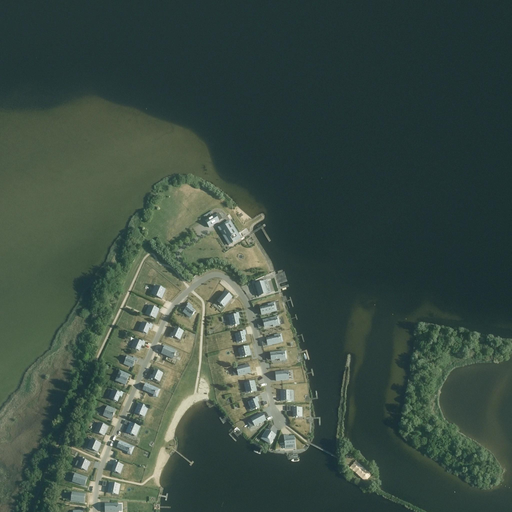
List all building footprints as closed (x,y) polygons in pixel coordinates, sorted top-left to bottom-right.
[(219,222),(215,215),(205,222),(209,228),(219,222)] [(229,224),(221,229),(228,239),(226,241),(229,246),(235,241),(233,237),(235,235),(229,224)] [(255,285),(259,297),(267,294),(264,282),(255,285)] [(162,293),(164,293),(165,290),(161,288),(160,287),(160,288),(157,286),(153,296),(161,299),(163,295),(161,295),(162,293)] [(221,305),(223,307),(232,298),(225,292),(217,302),(220,304),(221,305)] [(188,307),(184,311),(191,317),(193,315),(194,314),(195,312),(190,308),(191,306),(188,304),(187,306),(188,307)] [(272,308),(271,304),(268,305),(268,307),(260,309),(261,315),(273,312),(272,309),(273,309),(272,308)] [(155,319),(156,315),(155,314),(156,312),(157,313),(159,310),(151,306),(147,315),(150,316),(149,317),(151,317),(155,319)] [(236,315),(230,317),(232,326),(235,326),(236,326),(239,325),(238,319),(239,318),(238,313),(235,314),(236,315)] [(274,318),(263,321),(264,327),(272,325),(273,327),(276,326),(275,323),(276,323),(276,321),(275,321),(274,318)] [(144,333),(146,334),(149,328),(150,329),(152,325),(150,324),(149,326),(144,323),(140,331),(143,332),(142,333),(144,333)] [(179,330),(178,329),(175,328),(173,334),(171,333),(170,337),(172,338),(173,337),(178,339),(181,331),(179,330)] [(237,334),(239,343),(241,342),(241,343),(243,342),(245,341),(244,335),(246,335),(245,331),(242,331),(242,333),(237,334)] [(266,339),(268,346),(279,343),(278,340),(279,340),(279,338),(278,339),(277,335),(274,336),(274,338),(266,339)] [(136,350),(139,351),(141,345),(143,346),(145,342),(142,341),(142,343),(136,340),(133,348),(135,350),(136,350)] [(176,352),(165,347),(161,354),(173,359),(174,356),(175,355),(176,352)] [(245,357),(246,357),(250,356),(250,353),(248,353),(247,351),(249,351),(248,347),(240,349),(242,358),(245,357)] [(283,360),(282,352),(270,354),(271,360),(279,359),(280,361),(283,360)] [(133,359),(127,357),(126,359),(125,360),(124,363),(133,366),(135,361),(136,362),(137,359),(133,358),(133,359)] [(238,376),(250,373),(248,365),(236,368),(237,371),(236,371),(237,373),(238,376)] [(157,381),(161,373),(155,370),(152,376),(151,375),(149,379),(152,380),(152,379),(157,381)] [(121,383),(125,385),(129,376),(119,372),(118,375),(121,376),(120,377),(119,378),(120,378),(118,381),(122,383),(121,383)] [(288,372),(275,373),(276,381),(289,380),(288,376),(289,376),(288,375),(288,372)] [(255,385),(254,382),(246,384),(248,393),(251,393),(252,393),(252,392),(256,391),(255,387),(254,388),(253,386),(255,385)] [(154,388),(146,384),(143,390),(154,395),(155,393),(155,394),(156,392),(155,392),(156,390),(153,389),(154,388)] [(285,391),(281,391),(281,401),(290,401),(289,391),(287,391),(285,391)] [(118,398),(120,399),(122,395),(119,394),(119,396),(113,393),(111,399),(113,400),(113,401),(114,401),(117,402),(118,398)] [(257,409),(259,408),(257,402),(258,402),(257,398),(254,399),(255,400),(250,402),(253,410),(255,409),(255,410),(257,409)] [(146,407),(138,404),(137,408),(139,408),(138,410),(136,409),(135,413),(139,415),(140,416),(140,415),(142,416),(146,407)] [(115,410),(112,409),(111,410),(109,409),(110,408),(106,406),(103,414),(112,418),(113,415),(113,416),(114,414),(113,414),(115,410)] [(294,407),(291,407),(291,411),(293,411),(293,418),(296,418),(297,418),(300,417),(300,408),(294,409),(294,407)] [(262,413),(251,419),(252,422),(252,423),(252,424),(253,424),(254,427),(265,421),(262,413)] [(98,423),(94,432),(102,435),(106,426),(104,425),(103,424),(102,425),(98,423)] [(138,427),(130,423),(129,427),(130,428),(129,429),(128,429),(126,432),(130,434),(131,435),(132,435),(134,436),(138,427)] [(269,440),(267,443),(270,444),(275,436),(267,430),(265,434),(263,437),(267,439),(266,439),(267,440),(268,440),(269,440)] [(285,446),(295,445),(294,437),(288,437),(288,435),(284,436),(284,442),(284,443),(285,443),(285,446)] [(91,439),(88,448),(95,451),(99,442),(97,441),(96,440),(96,441),(91,439)] [(128,445),(120,442),(117,448),(128,453),(129,451),(130,450),(129,450),(130,448),(127,447),(128,445)] [(87,464),(82,462),(83,460),(80,459),(78,463),(80,464),(78,468),(81,469),(82,470),(82,469),(85,470),(87,464)] [(115,472),(118,473),(121,465),(116,463),(116,462),(114,461),(112,465),(114,465),(112,471),(114,472),(115,473),(115,472)] [(84,486),(87,478),(75,474),(74,478),(73,478),(73,479),(72,482),(84,486)] [(118,485),(109,483),(108,493),(112,494),(113,495),(113,494),(116,495),(118,485)] [(71,496),(71,498),(71,501),(83,503),(84,495),(72,493),(71,496)]
